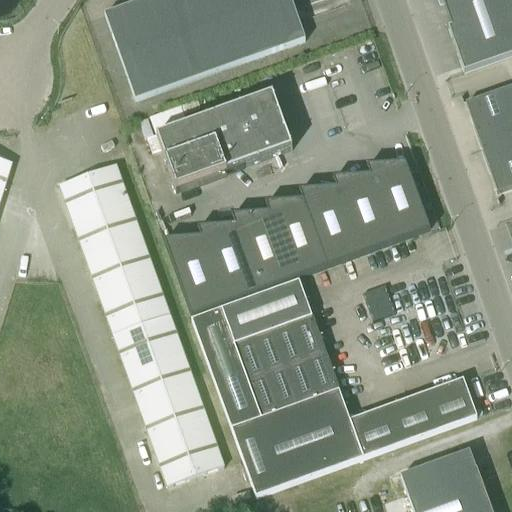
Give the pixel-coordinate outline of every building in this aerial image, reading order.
[(305,43),(298,23),(280,30),(269,0),(151,0),(104,17),(135,104),(305,43)] [(463,76),(511,58),(511,5),(510,0),(436,0),(439,7),(443,6),(451,30),(448,31),(463,76)] [(511,89),(466,106),(498,198),(511,192),(511,89)] [(175,194),(291,152),(272,98),(156,139),(175,194)] [(11,167),(0,163),(0,196),(2,197),(11,167)] [(405,167),(366,170),(369,179),(370,179),(395,246),(429,234),(405,167)] [(166,490),(223,469),(115,168),(58,189),(166,490)] [(370,179),(369,179),(332,182),(335,192),(337,191),(361,259),(395,246),(370,179)] [(337,191),(335,192),(298,194),(301,204),(303,204),(327,271),(361,259),(337,191)] [(303,204),(301,204),(264,207),(268,216),(269,216),(293,283),(327,271),(303,204)] [(269,216),(268,216),(230,219),(234,228),(235,228),(260,296),(293,283),(269,216)] [(235,228),(234,228),(196,231),(200,241),(201,241),(226,308),(260,296),(235,228)] [(201,241),(200,241),(163,244),(191,321),(226,308),(201,241)] [(190,324),(254,501),(476,420),(462,382),(349,424),(298,285),(190,324)] [(411,511),(489,511),(469,455),(400,480),(411,511)]
